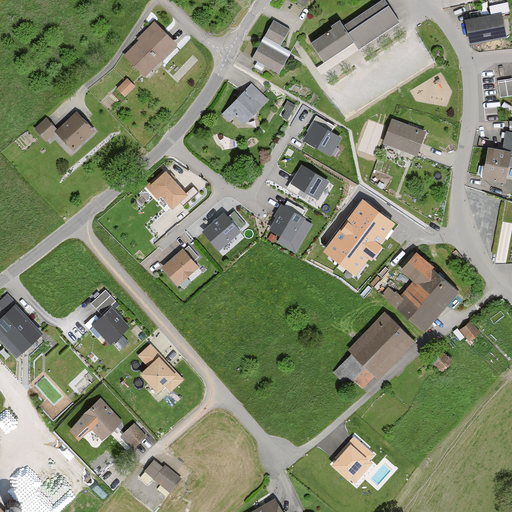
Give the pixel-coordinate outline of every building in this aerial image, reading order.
[(398,26),(384,3),(342,30),(340,26),(332,31),(334,33),(312,48),(324,66),(354,46),(358,52),(398,26)] [(500,19),(467,25),(471,47),(504,41),(500,19)] [(293,30),(275,21),(267,37),(285,46),(293,30)] [(159,22),(126,54),(149,77),(181,45),(159,22)] [(292,57),(265,41),(256,58),(283,73),(292,57)] [(138,87),(129,78),(119,88),(128,97),(138,87)] [(511,78),(499,80),(502,98),(511,95),(511,78)] [(253,84),(229,109),(247,127),(271,102),(253,84)] [(59,128),(48,116),(35,128),(49,142),(60,132),(76,149),(97,129),(78,109),(59,128)] [(319,117),(305,139),(330,153),(339,138),(330,133),(334,126),(319,117)] [(430,130),(394,118),(386,143),(421,155),(430,130)] [(504,149),(489,146),(484,174),(504,178),(507,161),(511,161),(511,130),(507,130),(504,149)] [(330,181),(302,165),(291,184),(319,200),(330,181)] [(152,183),(172,205),(178,200),(183,206),(199,192),(193,186),(184,193),(165,171),(152,183)] [(395,224),(363,200),(324,252),(356,275),(368,259),(372,262),(383,247),(380,245),(395,224)] [(276,218),(269,230),(281,237),(278,242),(296,253),(313,225),(304,220),(305,219),(281,205),(274,216),(276,218)] [(224,214),(203,232),(218,248),(246,224),(234,211),(227,218),(224,214)] [(184,251),(163,269),(177,284),(198,266),(184,251)] [(393,282),(383,294),(428,332),(464,289),(420,252),(404,271),(416,281),(406,293),(393,282)] [(116,302),(106,290),(91,303),(100,315),(116,302)] [(46,334),(19,303),(0,320),(0,338),(18,358),(46,334)] [(131,328),(113,307),(92,326),(110,346),(131,328)] [(418,340),(389,312),(351,350),(380,379),(418,340)] [(474,335),(465,325),(460,329),(469,339),(474,335)] [(182,378),(150,344),(139,355),(148,365),(141,372),(158,389),(165,382),(171,389),(182,378)] [(450,358),(440,348),(431,357),(441,367),(450,358)] [(101,399),(81,416),(102,440),(122,423),(101,399)] [(148,438),(135,423),(121,436),(134,450),(148,438)] [(374,455),(354,437),(335,458),(338,460),(332,466),(348,480),(350,478),(355,482),(371,464),(368,461),(374,455)] [(183,479),(155,457),(143,472),(171,494),(183,479)] [(287,511),(281,498),(252,511),(287,511)]
